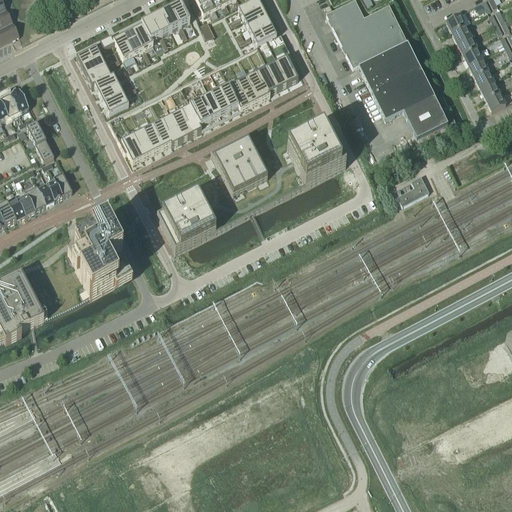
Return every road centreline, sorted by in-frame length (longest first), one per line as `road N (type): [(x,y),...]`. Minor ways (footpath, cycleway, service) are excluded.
road 1 (residential): [(267,0),(369,197),(181,292)]
road 2 (primary): [(511,280),(213,437)]
road 3 (residential): [(181,292),(54,43)]
road 4 (residential): [(26,57),(150,306)]
road 5 (residential): [(150,306),(0,376)]
